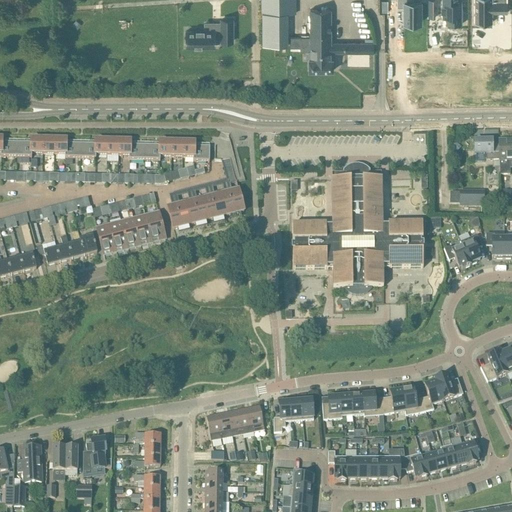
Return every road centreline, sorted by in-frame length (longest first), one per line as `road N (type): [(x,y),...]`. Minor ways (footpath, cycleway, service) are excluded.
road 1 (residential): [(0,299),(268,223),(265,121)]
road 2 (residential): [(180,405),(386,374),(459,350)]
road 3 (tertiary): [(511,118),(265,121)]
road 4 (tertiary): [(265,121),(215,109),(58,109)]
road 5 (residential): [(0,440),(180,405)]
road 6 (unknown): [(160,190),(28,197)]
road 7 (residential): [(459,350),(494,469)]
